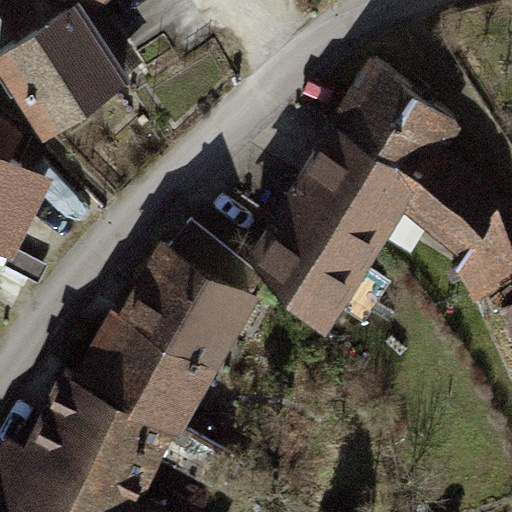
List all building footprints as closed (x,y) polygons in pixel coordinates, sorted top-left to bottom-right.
[(0,0),(0,46),(52,123),(129,74),(79,0),(72,0),(68,4),(64,0),(0,0)] [(456,113),(381,54),(343,119),(423,168),(404,191),(408,194),(468,245),(471,283),(511,261),(511,245),(498,203),(476,173),(447,147),(460,126),(456,113)] [(343,119),(303,179),(384,230),(408,194),(404,191),(423,168),(343,119)] [(0,217),(27,164),(0,150),(0,217)] [(384,230),(303,179),(257,252),(325,318),(384,230)] [(133,311),(91,376),(177,422),(263,273),(196,219),(176,245),(168,241),(129,307),(133,311)] [(91,376),(71,366),(36,446),(136,496),(156,454),(229,492),(245,461),(235,454),(177,422),(91,376)] [(166,511),(136,496),(36,446),(5,511),(166,511)]
